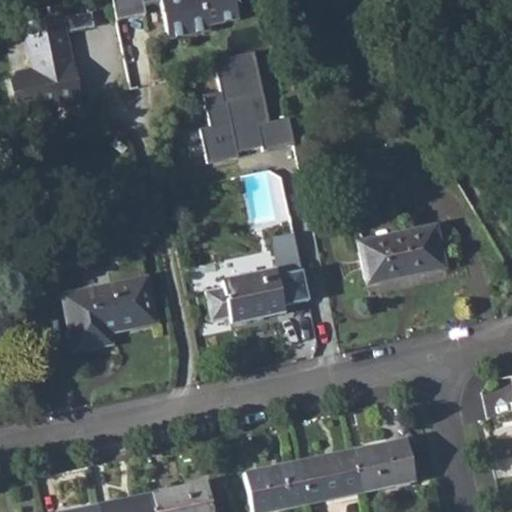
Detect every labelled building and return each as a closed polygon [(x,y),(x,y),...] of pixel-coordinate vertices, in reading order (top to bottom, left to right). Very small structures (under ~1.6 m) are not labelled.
[(110,0),(115,21),(144,15),(142,5),(159,1),(168,39),(209,30),(207,25),(237,18),(233,0),(110,0)] [(64,63),(69,62),(63,30),(91,24),(88,9),(57,16),(59,25),(45,28),(44,19),(21,24),(31,70),(14,74),(11,80),(15,100),(21,104),(55,97),(61,101),(76,98),(71,72),(66,73),(64,63)] [(57,16),(44,19),(45,28),(59,25),(57,16)] [(63,30),(69,62),(97,56),(91,24),(63,30)] [(200,129),(207,162),(295,144),(288,111),(269,115),(255,49),(210,59),(216,88),(201,91),(209,127),(200,129)] [(55,97),(21,104),(22,109),(61,101),(55,97)] [(355,244),(366,287),(445,268),(434,225),(355,244)] [(226,317),(228,324),(282,312),(280,305),(298,301),(292,271),(274,275),(273,269),(218,282),(220,287),(203,291),(210,321),(226,317)] [(61,294),(73,351),(102,346),(99,334),(155,322),(145,276),(61,294)] [(351,450),(359,491),(414,480),(405,439),(351,450)] [(297,462),(305,503),(359,491),(351,450),(297,462)] [(242,475),(249,511),(264,511),(305,503),(297,462),(242,475)] [(151,495),(155,511),(209,511),(203,483),(151,495)] [(98,506),(98,511),(155,511),(151,495),(98,506)]
